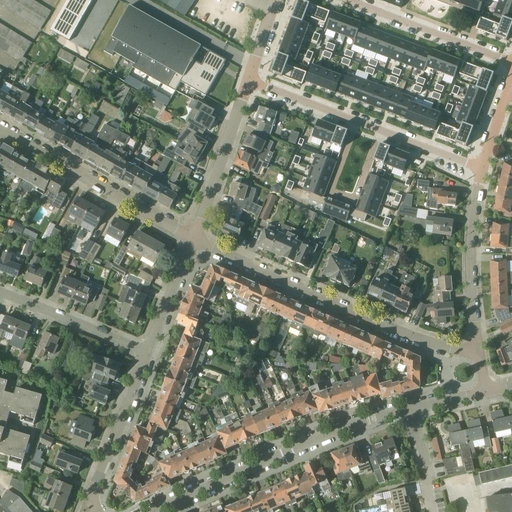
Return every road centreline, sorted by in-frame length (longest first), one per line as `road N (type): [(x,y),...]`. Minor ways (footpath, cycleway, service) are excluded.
road 1 (residential): [(193,238),(405,334),(478,356)]
road 2 (residential): [(152,511),(324,436),(411,409)]
road 3 (residential): [(248,79),(483,168)]
road 4 (residential): [(0,129),(193,238)]
road 5 (residential): [(478,356),(470,243),(483,168)]
road 6 (residential): [(511,61),(345,0)]
road 7 (residential): [(98,511),(93,492),(146,352)]
road 8 (residential): [(146,352),(0,293)]
road 9 (residential): [(193,238),(245,90)]
road 10 (residential): [(146,352),(193,238)]
